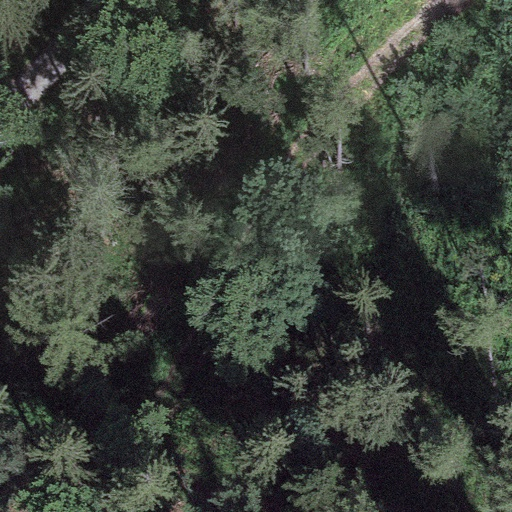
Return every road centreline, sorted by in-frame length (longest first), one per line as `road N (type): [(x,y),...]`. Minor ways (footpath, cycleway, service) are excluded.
road 1 (track): [(114,511),(137,447),(291,164),(449,0)]
road 2 (unclassified): [(0,117),(105,0)]
